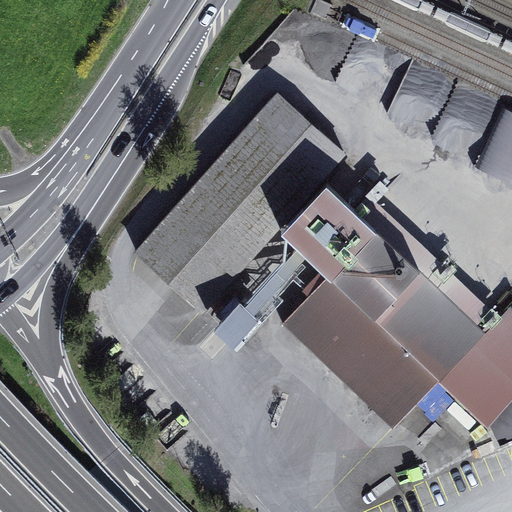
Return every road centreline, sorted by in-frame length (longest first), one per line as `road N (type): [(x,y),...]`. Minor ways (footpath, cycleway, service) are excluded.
road 1 (motorway): [(53,375),(50,314),(63,272),(156,129),(172,68)]
road 2 (primary): [(0,302),(71,225),(172,68)]
road 3 (motorway): [(162,511),(85,427),(53,375)]
road 4 (primary): [(186,0),(90,142)]
road 5 (primary): [(90,142),(51,202),(0,256)]
road 6 (motorway): [(94,511),(0,417)]
